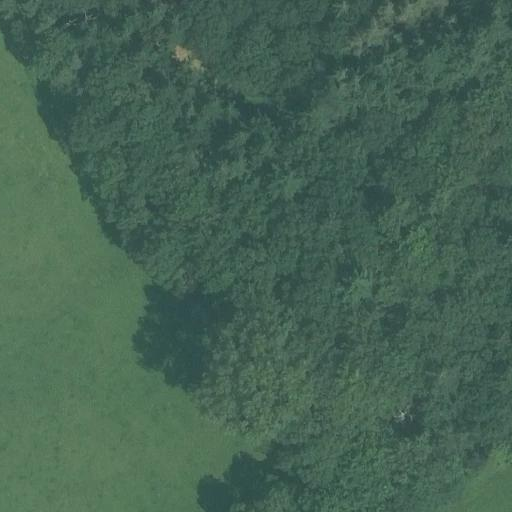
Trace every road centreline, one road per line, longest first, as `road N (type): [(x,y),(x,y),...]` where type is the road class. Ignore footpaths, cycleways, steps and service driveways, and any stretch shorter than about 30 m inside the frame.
road 1 (track): [(329,456),(163,209),(58,0)]
road 2 (track): [(294,511),(511,92)]
road 3 (track): [(511,328),(426,414),(371,448),(343,452)]
